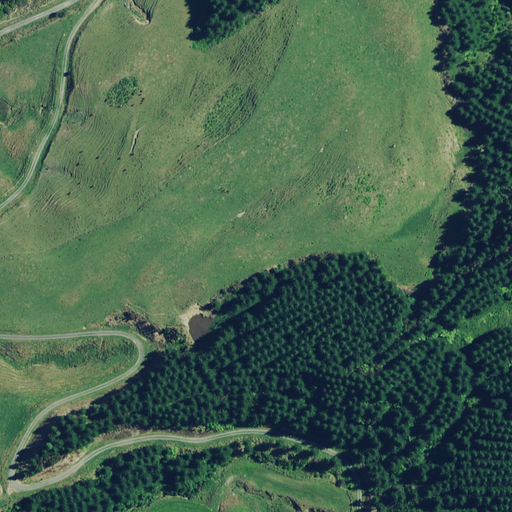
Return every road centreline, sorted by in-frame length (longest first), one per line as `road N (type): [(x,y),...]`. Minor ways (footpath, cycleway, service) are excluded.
road 1 (residential): [(352,511),(354,470),(323,448),(248,431),(208,439),(164,435),(98,455),(52,486),(19,486),(23,455),(56,404),(140,362),(143,350),(114,332),(0,335)]
road 2 (residential): [(0,203),(25,181),(67,98),(67,51),(98,0)]
